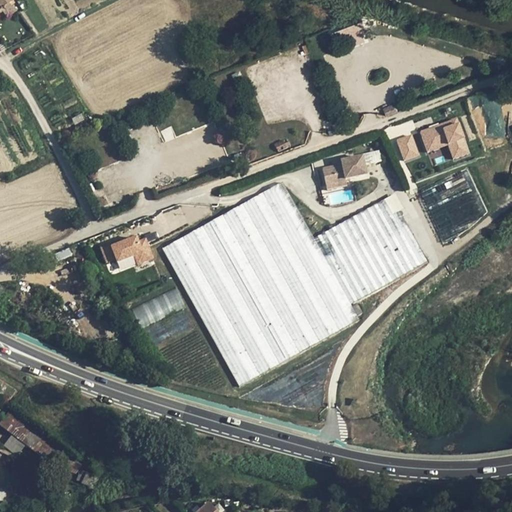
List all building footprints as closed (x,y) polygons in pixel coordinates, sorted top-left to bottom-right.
[(0,0),(0,13),(2,12),(13,5),(9,0),(0,0)] [(2,12),(6,18),(17,11),(13,5),(2,12)] [(455,124),(419,135),(426,155),(428,155),(427,151),(449,144),(453,158),(465,154),(455,124)] [(165,141),(174,137),(170,127),(161,131),(165,141)] [(410,138),(395,143),(402,163),(417,159),(410,138)] [(276,145),(279,153),(291,147),(288,139),(276,145)] [(119,156),(110,142),(96,151),(105,165),(119,156)] [(427,151),(428,155),(446,149),(451,163),(467,158),(465,154),(453,158),(449,144),(427,151)] [(378,152),(362,156),(364,166),(380,162),(378,152)] [(323,168),(326,186),(346,182),(345,180),(366,175),(364,166),(362,156),(341,160),(342,164),(323,168)] [(326,186),(327,191),(346,187),(346,182),(326,186)] [(164,243),(234,384),(359,322),(350,302),(427,264),(400,210),(403,209),(396,195),(310,237),(284,184),(164,243)] [(110,244),(101,248),(107,263),(116,259),(117,263),(135,256),(138,265),(153,259),(146,239),(138,242),(136,238),(112,247),(110,244)] [(57,261),(72,256),(69,248),(55,253),(57,261)] [(138,323),(184,308),(178,291),(133,306),(138,323)] [(357,304),(352,306),(357,317),(362,314),(357,304)] [(12,410),(0,424),(50,465),(76,474),(82,465),(12,410)] [(4,445),(18,455),(25,445),(10,435),(4,445)] [(0,504),(0,509),(2,511),(3,511),(10,507),(5,501),(0,504)]
